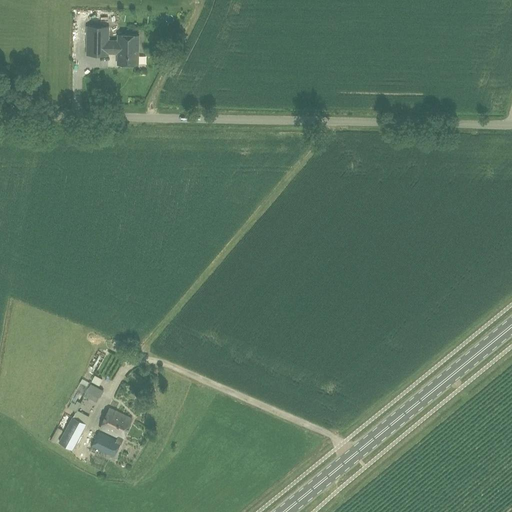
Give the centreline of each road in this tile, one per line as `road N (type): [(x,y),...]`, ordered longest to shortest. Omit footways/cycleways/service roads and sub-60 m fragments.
road 1 (unclassified): [(511,126),(0,117)]
road 2 (primary): [(285,511),(511,326)]
